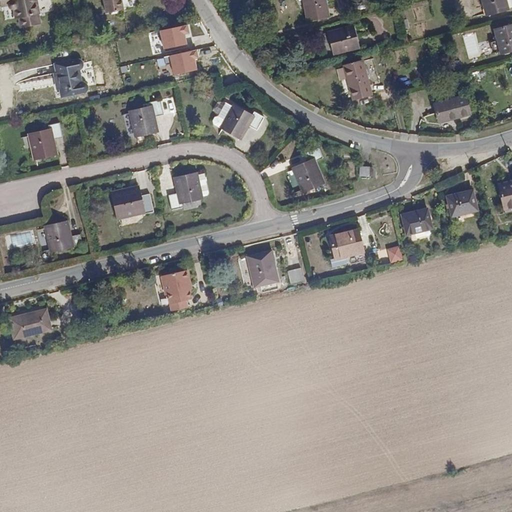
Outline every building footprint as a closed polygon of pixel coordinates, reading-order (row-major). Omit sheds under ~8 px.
[(36,0),(0,0),(2,6),(8,5),(9,8),(10,9),(12,10),(14,10),(16,18),(19,17),(24,16),(26,26),(41,23),(36,0)] [(104,0),(107,13),(124,10),(121,0),(104,0)] [(325,0),(304,0),(309,21),(329,16),(325,0)] [(505,0),(483,0),(487,16),(508,10),(505,0)] [(511,24),(496,29),(502,54),(511,51),(511,24)] [(354,26),(330,33),(335,54),(359,47),(354,26)] [(57,72),(82,66),(82,64),(82,63),(82,61),(80,60),(78,59),(55,64),(57,72)] [(363,61),(346,66),(354,98),(372,94),(363,61)] [(80,68),(82,66),(57,72),(57,73),(54,74),(57,90),(61,89),(62,98),(83,93),(84,91),(86,90),(87,88),(87,85),(85,83),(83,83),(80,68)] [(466,96),(436,104),(441,122),(471,114),(466,96)] [(150,109),(133,112),(138,134),(157,130),(154,117),(164,115),(161,100),(149,103),(150,109)] [(33,102),(18,105),(20,114),(35,111),(33,102)] [(223,130),(225,127),(236,107),(226,102),(219,115),(215,117),(213,121),(214,125),(223,130)] [(251,116),(236,107),(225,127),(242,137),(248,125),(258,130),(265,117),(254,111),(251,116)] [(49,131),(32,135),(37,157),(56,153),(53,140),(63,137),(60,123),(48,125),(49,131)] [(310,163),(295,169),(304,191),(323,183),(314,162),(323,158),(319,147),(305,153),(310,163)] [(360,175),(370,176),(370,167),(361,166),(360,175)] [(437,190),(465,180),(463,173),(435,183),(437,190)] [(196,175),(176,180),(179,193),(169,195),(172,210),(184,207),(183,201),(200,197),(196,175)] [(511,181),(499,184),(505,209),(511,207),(511,181)] [(139,189),(115,195),(120,218),(143,212),(145,221),(157,219),(153,201),(142,203),(139,189)] [(474,190),(448,196),(453,216),(479,210),(474,190)] [(428,209),(403,214),(408,234),(433,228),(428,209)] [(69,223),(49,228),(54,250),(71,246),(72,252),(84,249),(81,234),(71,236),(69,223)] [(359,229),(330,236),(336,259),(364,252),(359,229)] [(391,262),(404,258),(399,245),(387,249),(391,262)] [(272,250),(248,256),(256,288),(258,287),(277,283),(279,282),(272,250)] [(310,270),(313,282),(323,279),(320,267),(310,270)] [(301,268),(288,271),(291,285),(304,282),(301,268)] [(188,270),(162,276),(166,294),(170,294),(174,311),(189,307),(187,300),(193,299),(190,285),(191,284),(188,270)] [(278,288),(277,283),(258,287),(259,293),(278,288)] [(47,310),(10,319),(15,338),(52,330),(47,310)]
